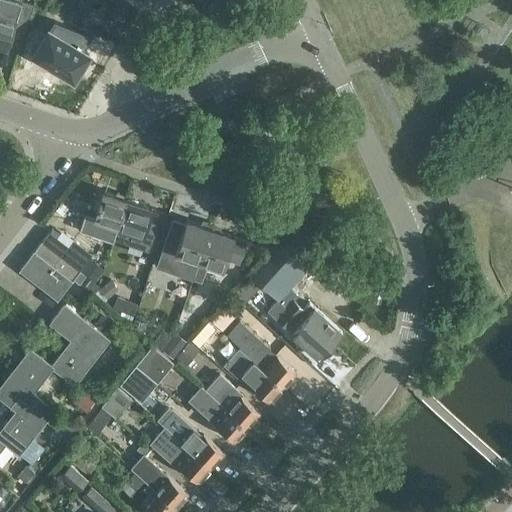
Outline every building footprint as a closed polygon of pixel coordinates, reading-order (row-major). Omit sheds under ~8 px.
[(24,34),(34,5),(19,0),(0,0),(0,45),(7,48),(13,30),(24,34)] [(48,28),(32,53),(47,62),(47,63),(59,70),(59,69),(73,78),(89,53),(84,50),(92,36),(54,21),(49,28),(48,28)] [(85,214),(79,230),(112,241),(114,238),(115,239),(128,199),(103,191),(94,217),(85,214)] [(128,199),(115,239),(149,250),(158,223),(147,219),(151,207),(128,199)] [(172,219),(156,266),(195,279),(212,228),(186,219),(185,223),(172,219)] [(247,240),(212,228),(195,279),(203,282),(209,264),(225,269),(228,259),(240,263),(247,240)] [(51,232),(43,241),(63,257),(81,271),(93,255),(76,241),(71,247),(51,232)] [(21,270),(50,292),(59,299),(81,271),(63,257),(43,241),(21,270)] [(281,244),(252,275),(279,300),(298,318),(305,309),(286,292),(308,268),(281,244)] [(279,300),(269,310),(293,333),(292,334),(320,359),(332,346),(305,321),(303,322),(298,318),(279,300)] [(305,309),(298,318),(303,322),(305,321),(332,346),(344,332),(311,303),(305,309)] [(111,339),(66,305),(50,325),(72,342),(52,366),(54,369),(75,385),(111,339)] [(96,322),(108,331),(114,323),(102,314),(96,322)] [(283,340),(261,318),(253,327),(275,349),(283,340)] [(226,333),(226,334),(244,350),(285,387),(297,373),(277,354),(274,358),(266,351),(270,347),(239,319),(226,333)] [(140,399),(173,360),(154,344),(121,383),(140,399)] [(285,387),(244,350),(243,351),(240,348),(225,365),(238,376),(241,372),(252,382),(251,383),(272,401),(285,387)] [(0,389),(0,397),(12,407),(21,397),(34,408),(40,399),(34,394),(54,369),(52,366),(31,350),(0,389)] [(241,395),(240,396),(235,392),(238,389),(222,374),(207,390),(249,428),(262,413),(241,395)] [(249,428),(207,390),(204,387),(193,400),(217,422),(215,423),(236,442),(249,428)] [(85,413),(94,401),(83,392),(75,404),(85,413)] [(21,397),(12,407),(18,411),(0,433),(0,439),(20,455),(55,411),(40,399),(34,408),(21,397)] [(172,409),(160,422),(163,424),(169,430),(173,433),(212,467),(225,453),(205,435),(203,436),(195,429),(172,409)] [(212,467),(173,433),(169,430),(165,434),(164,433),(159,433),(156,437),(156,444),(154,446),(178,468),(181,465),(200,482),(212,467)] [(189,494),(169,475),(143,453),(130,467),(135,471),(144,479),(148,483),(176,508),(189,494)] [(133,487),(136,489),(144,479),(135,471),(122,488),(128,493),(133,487)] [(172,511),(176,508),(148,483),(143,488),(151,495),(143,504),(151,511),(172,511)]
